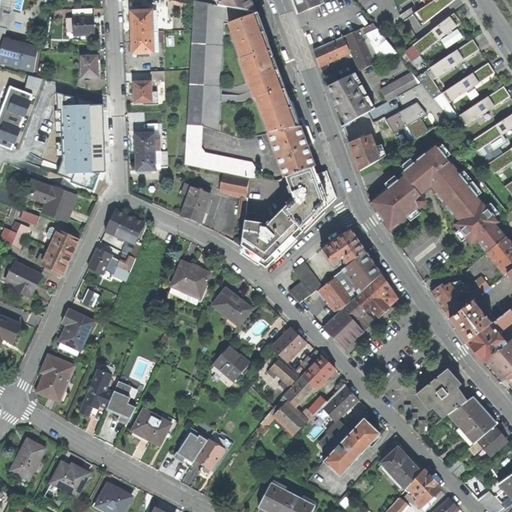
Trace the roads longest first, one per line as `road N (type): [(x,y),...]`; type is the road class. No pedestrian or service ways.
road 1 (residential): [(478,511),(263,281)]
road 2 (tertiary): [(511,415),(446,337),(358,207)]
road 3 (residential): [(17,405),(114,195)]
road 4 (tertiary): [(358,207),(281,0)]
road 5 (residential): [(17,405),(207,511)]
road 6 (residential): [(114,195),(121,175),(113,0)]
road 7 (residential): [(263,281),(209,240),(114,195)]
road 8 (residential): [(358,207),(263,281)]
